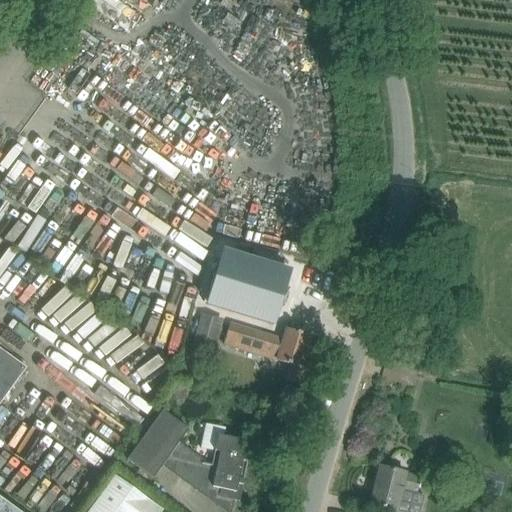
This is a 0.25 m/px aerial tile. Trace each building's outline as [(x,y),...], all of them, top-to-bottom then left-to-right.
[(215,353),(232,280),(210,274),(192,347),(215,353)] [(222,344),(290,365),(285,381),(302,387),(307,369),(300,367),(310,336),(286,329),(283,341),(228,324),(222,344)] [(0,403),(25,369),(0,350),(0,403)] [(177,441),(186,430),(161,411),(126,460),(151,478),(160,466),(224,511),(231,511),(233,501),(239,502),(248,461),(242,460),(246,442),(216,436),(209,466),(177,441)] [(421,478),(406,475),(406,474),(378,467),(369,506),(394,511),(396,511),(402,490),(417,494),(421,478)] [(88,511),(161,511),(162,511),(114,476),(88,511)] [(0,511),(17,511),(5,503),(0,509),(0,511)]
